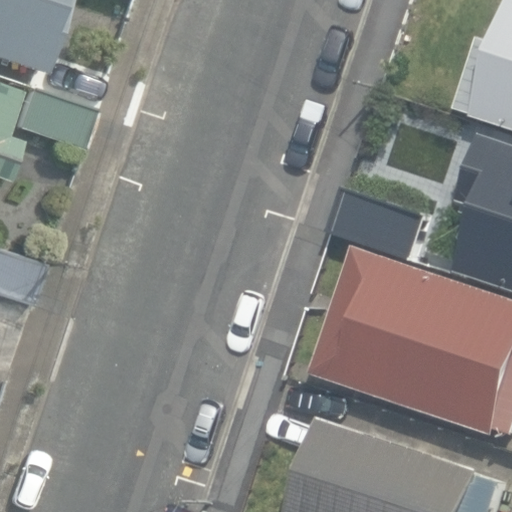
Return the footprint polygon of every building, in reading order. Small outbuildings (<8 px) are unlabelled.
[(0,0),(0,59),(40,73),(63,0),(0,0)] [(511,2),(499,40),(484,35),(460,108),(477,114),(477,116),(511,127),(511,2)] [(2,135),(17,89),(0,84),(0,179),(2,181),(17,139),(2,135)] [(94,113),(25,90),(13,127),(82,150),(94,113)] [(471,248),(462,272),(511,288),(511,140),(488,132),(460,206),(469,209),(468,213),(474,215),(469,228),(468,240),(471,248)] [(431,213),(351,187),(335,233),(416,259),(431,213)] [(511,295),(361,246),(318,374),(501,435),(503,430),(511,432),(511,295)] [(487,469),(325,417),(293,511),(497,511),(508,482),(485,474),(487,469)]
